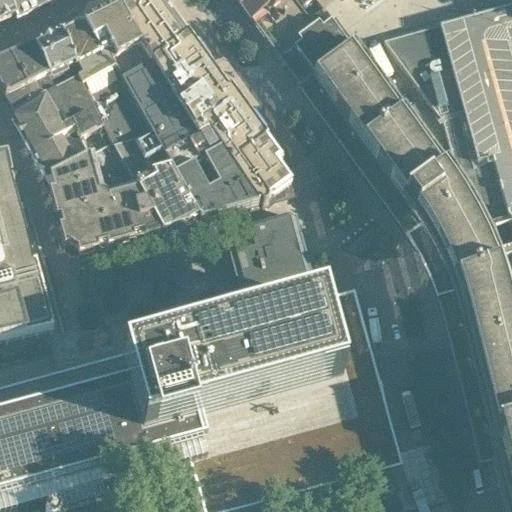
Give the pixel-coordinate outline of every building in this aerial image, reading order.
[(0,0),(0,24),(14,18),(5,0),(0,0)] [(5,0),(14,18),(16,22),(43,8),(38,0),(5,0)] [(38,0),(43,8),(59,0),(38,0)] [(207,136),(240,113),(157,0),(134,0),(113,11),(135,50),(137,49),(185,128),(187,128),(196,142),(207,136)] [(231,0),(252,29),(290,1),(289,0),(231,0)] [(289,0),(290,1),(299,12),(314,0),(289,0)] [(346,42),(333,24),(319,34),(310,20),(307,22),(290,1),(252,29),(291,83),(298,91),(353,51),(346,42)] [(511,9),(383,45),(441,126),(456,180),(450,184),(450,185),(455,191),(464,204),(481,236),(492,233),(510,228),(511,227),(511,9)] [(135,50),(113,11),(86,26),(85,25),(82,27),(93,52),(100,49),(150,139),(111,150),(125,179),(128,184),(169,173),(197,223),(199,227),(256,211),(219,154),(207,136),(196,142),(187,128),(185,128),(137,49),(135,50)] [(323,11),(310,20),(319,34),(333,24),(326,15),(323,11)] [(75,81),(83,95),(109,147),(111,150),(150,139),(100,49),(93,52),(82,27),(60,38),(59,38),(58,38),(72,68),(78,79),(75,81)] [(32,50),(61,107),(83,95),(75,81),(78,79),(72,68),(58,38),(33,50),(32,50)] [(61,107),(32,50),(9,60),(25,91),(33,104),(43,98),(60,131),(70,125),(61,107)] [(353,51),(298,91),(398,229),(415,254),(432,249),(433,252),(443,272),(446,278),(430,285),(442,320),(479,467),(492,464),(503,508),(503,511),(511,511),(511,321),(507,301),(499,278),(492,258),(490,252),(481,236),(464,204),(455,191),(450,185),(450,184),(371,76),(359,59),(353,51)] [(44,183),(44,182),(109,147),(83,95),(61,107),(70,125),(60,131),(43,98),(33,104),(25,91),(9,60),(8,61),(0,64),(0,95),(15,119),(13,119),(12,123),(11,124),(29,156),(44,183)] [(256,211),(259,210),(260,210),(261,210),(261,211),(262,211),(264,210),(265,209),(266,209),(266,208),(267,207),(267,206),(267,205),(267,204),(267,203),(266,203),(270,200),(271,202),(272,201),(288,196),(285,186),(281,171),(271,157),(240,113),(207,136),(219,154),(256,211)] [(72,261),(77,260),(160,237),(128,184),(125,179),(111,150),(109,147),(44,182),(64,256),(72,261)] [(0,348),(51,336),(33,271),(31,271),(24,241),(12,197),(8,184),(4,163),(0,164),(0,348)] [(169,173),(128,184),(160,237),(187,230),(186,228),(197,223),(169,173)] [(241,296),(246,299),(305,283),(308,278),(293,220),(287,217),(286,218),(247,228),(244,233),(248,248),(233,252),(230,257),(241,296)] [(498,255),(492,258),(499,278),(507,276),(511,291),(511,250),(498,255)] [(0,511),(29,511),(57,505),(100,493),(188,468),(193,467),(201,494),(381,446),(373,417),(376,416),(345,302),(333,305),(334,308),(322,311),(321,309),(310,312),(311,315),(293,319),(293,317),(281,320),(282,323),(264,327),(264,324),(252,328),(253,330),(235,335),(235,332),(223,335),(224,338),(207,343),(206,340),(102,369),(102,372),(97,373),(96,370),(78,375),(79,378),(50,386),(50,383),(32,388),(33,391),(27,392),(26,389),(9,394),(10,397),(0,399),(0,511)] [(435,461),(371,477),(379,511),(411,511),(408,494),(441,486),(435,461)] [(113,511),(113,510),(114,510),(116,509),(117,508),(118,507),(119,506),(119,504),(119,503),(119,501),(119,500),(119,499),(118,497),(117,496),(116,496),(114,495),(113,495),(111,495),(110,495),(108,495),(107,496),(106,497),(105,498),(104,500),(104,501),(104,502),(104,504),(105,505),(103,506),(100,493),(57,505),(58,511),(54,511),(52,511),(51,511),(49,511),(47,511),(113,511)]
